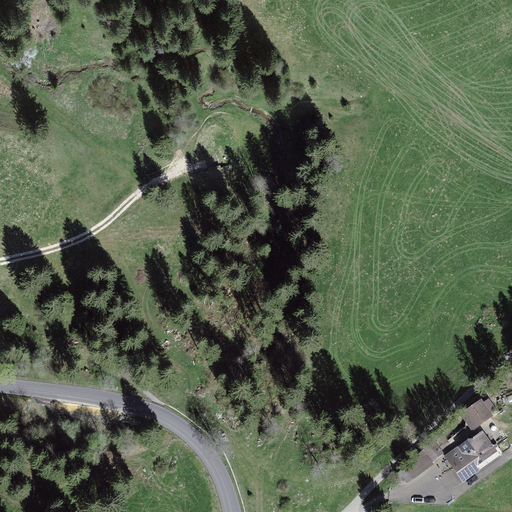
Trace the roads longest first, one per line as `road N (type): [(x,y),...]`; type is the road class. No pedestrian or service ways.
road 1 (secondary): [(0,385),(117,400),(164,416),(209,455),(232,511)]
road 2 (unclassified): [(511,352),(348,511)]
road 3 (track): [(0,262),(98,228),(183,165)]
